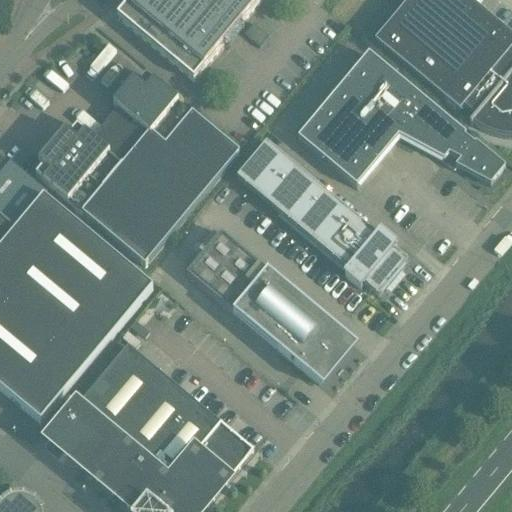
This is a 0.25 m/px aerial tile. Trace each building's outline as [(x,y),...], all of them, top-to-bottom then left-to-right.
[(194,85),(264,0),(134,0),(117,21),(194,85)] [(511,40),(463,0),(413,0),(375,46),(459,116),(463,111),(475,121),(469,127),(472,129),(473,128),(479,132),(485,135),(491,138),(498,140),(505,141),(511,141),(511,40)] [(466,140),(369,59),(298,143),(357,192),(399,142),(444,166),(454,174),(456,172),(490,191),(505,173),(476,148),(474,150),(465,142),(466,140)] [(240,157),(221,142),(146,79),(138,88),(134,84),(113,109),(118,113),(105,128),(199,206),(240,157)] [(199,206),(105,128),(92,143),(78,130),(70,139),(65,135),(39,166),(43,170),(36,179),(145,270),(199,206)] [(377,241),(317,190),(266,148),(237,183),(278,217),(348,276),(345,280),(361,293),(364,289),(379,301),(408,266),(394,254),(397,250),(381,237),(377,241)] [(0,221),(14,234),(42,200),(47,195),(10,164),(0,175),(0,221)] [(153,293),(42,200),(14,234),(0,221),(0,307),(83,377),(153,293)] [(354,349),(221,238),(187,279),(319,390),(354,349)] [(83,377),(0,307),(0,393),(40,427),(83,377)] [(205,511),(253,455),(237,441),(128,351),(62,430),(108,468),(95,484),(129,511),(205,511)]
